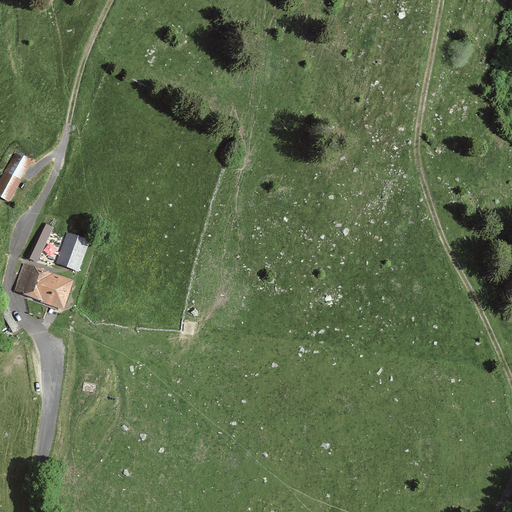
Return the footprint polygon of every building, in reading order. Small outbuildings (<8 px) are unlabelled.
[(17,151),(0,180),(0,197),(9,202),(32,160),(17,151)] [(42,221),(28,256),(39,260),(54,225),(42,221)] [(66,237),(55,263),(78,272),(90,241),(67,233),(66,237)] [(14,291),(63,309),(73,281),(24,263),(14,291)] [(9,312),(3,315),(11,330),(18,327),(9,312)]
